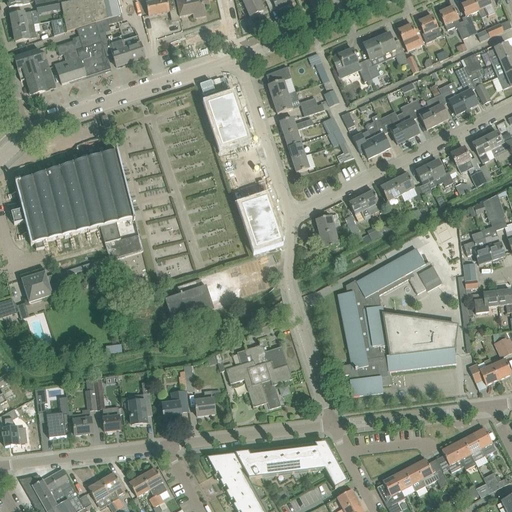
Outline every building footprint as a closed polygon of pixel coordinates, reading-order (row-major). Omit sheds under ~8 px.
[(8,0),(9,3),(8,3),(9,9),(23,6),(30,4),(29,0),(8,0)] [(67,33),(77,30),(96,24),(100,35),(106,33),(111,32),(109,26),(123,22),(117,0),(84,0),(61,4),(67,33)] [(149,17),(170,13),(167,0),(166,0),(147,4),(149,17)] [(167,0),(170,13),(172,20),(180,19),(177,3),(176,0),(167,0)] [(187,0),(188,1),(177,3),(180,19),(194,16),(195,19),(206,17),(203,6),(209,5),(207,0),(187,0)] [(246,0),(244,1),(251,18),(263,12),(260,4),(266,2),(264,0),(246,0)] [(264,0),(266,2),(269,0),(272,0),(277,11),(293,4),(290,0),(264,0)] [(462,19),(464,23),(470,38),(477,34),(472,23),(474,22),(471,15),(479,12),(473,0),(470,0),(460,4),(466,17),(466,18),(462,19)] [(473,0),(479,12),(482,19),(487,17),(488,20),(496,17),(490,2),(488,0),(473,0)] [(59,3),(36,7),(37,14),(60,10),(59,3)] [(470,38),(464,23),(460,24),(458,21),(452,8),(440,14),(447,32),(455,28),(456,30),(457,29),(462,41),(470,38)] [(12,22),(14,30),(34,26),(32,13),(24,14),(21,15),(11,17),(12,23),(12,22)] [(423,35),(425,42),(435,38),(436,39),(441,37),(438,30),(432,17),(419,22),(424,35),(423,35)] [(52,22),(54,37),(65,35),(62,21),(52,22)] [(73,39),(73,40),(80,37),(84,49),(90,47),(98,74),(111,70),(103,46),(100,35),(96,24),(77,30),(79,37),(73,39)] [(398,31),(402,40),(408,53),(425,46),(418,30),(414,31),(412,25),(398,31)] [(34,26),(14,30),(15,37),(16,43),(29,40),(37,39),(34,26)] [(487,31),(488,33),(490,39),(503,33),(500,26),(487,31)] [(108,39),(106,33),(100,35),(103,46),(109,44),(116,68),(131,64),(122,37),(114,40),(113,37),(108,39)] [(389,35),(377,40),(383,56),(396,51),(389,35)] [(73,42),(68,43),(80,80),(98,74),(90,47),(84,49),(80,37),(73,40),(73,42)] [(123,37),(122,37),(131,64),(145,59),(138,37),(124,42),(123,37)] [(383,56),(377,40),(364,46),(370,62),(383,56)] [(80,80),(68,43),(56,47),(60,57),(64,56),(66,62),(55,66),(62,86),(80,80)] [(457,48),(459,54),(467,50),(464,44),(457,48)] [(495,50),(487,53),(490,59),(497,56),(500,63),(511,57),(511,54),(508,45),(499,49),(495,50)] [(358,63),(357,60),(353,50),(339,56),(339,57),(333,60),(338,71),(358,63)] [(14,59),(21,82),(27,80),(32,96),(56,88),(53,79),(48,61),(43,63),(40,51),(29,54),(14,59)] [(406,71),(411,69),(407,60),(404,54),(396,57),(400,68),(404,67),(406,71)] [(467,68),(465,69),(468,76),(476,73),(482,70),(475,55),(463,61),(467,68)] [(511,57),(500,63),(492,66),(498,78),(511,72),(511,57)] [(407,60),(411,69),(413,75),(419,73),(413,58),(407,60)] [(374,85),(366,66),(364,62),(357,66),(362,77),(360,79),(360,81),(361,83),(362,84),(364,83),(367,82),(369,87),(374,85)] [(366,66),(374,85),(375,87),(380,85),(377,78),(380,77),(374,62),(366,66)] [(320,77),(323,85),(330,82),(322,63),(315,66),(320,77)] [(268,87),(273,101),(289,96),(296,94),(288,68),(267,76),(270,86),(268,87)] [(466,94),(460,97),(467,111),(478,106),(471,92),(475,90),(474,89),(471,82),(468,76),(465,69),(464,68),(456,72),(462,85),(461,85),(466,94)] [(511,72),(498,78),(503,91),(511,88),(511,87),(511,72)] [(479,79),(476,73),(468,76),(471,82),(479,79)] [(474,89),(475,90),(476,90),(481,101),(489,97),(484,88),(494,83),(493,81),(483,85),(474,89)] [(323,96),(327,94),(333,91),(330,82),(323,85),(318,86),(323,96)] [(439,91),(441,96),(445,105),(449,103),(456,117),(467,111),(460,97),(453,83),(439,91)] [(435,99),(440,96),(437,90),(432,92),(435,99)] [(328,103),(326,104),(328,109),(330,108),(339,104),(333,91),(327,94),(328,95),(325,96),(328,103)] [(289,96),(273,101),(278,115),(293,110),(291,103),(299,100),(296,93),(296,94),(289,96)] [(426,103),(428,106),(438,126),(449,120),(442,107),(445,105),(441,96),(440,96),(435,99),(426,103)] [(300,104),(303,112),(318,107),(315,99),(300,104)] [(234,100),(212,107),(226,149),(248,142),(234,100)] [(417,101),(409,105),(416,119),(420,117),(427,131),(438,126),(428,106),(422,109),(417,101)] [(318,107),(303,112),(305,118),(324,112),(324,111),(329,110),(328,109),(326,104),(318,107)] [(403,114),(397,117),(408,141),(419,135),(412,121),(416,119),(409,105),(400,109),(403,114)] [(395,113),(380,121),(382,125),(387,134),(391,132),(398,146),(402,143),(403,145),(409,143),(408,141),(397,117),(395,113)] [(355,126),(349,114),(342,117),(348,130),(355,126)] [(365,127),(368,132),(379,155),(390,150),(383,136),(387,134),(382,125),(380,121),(378,116),(372,119),(374,123),(365,127)] [(284,136),(297,132),(313,127),(311,121),(295,126),(293,119),(280,123),(284,136)] [(322,124),(328,136),(339,131),(333,119),(322,124)] [(336,138),(340,147),(346,144),(339,131),(328,136),(331,141),(336,138)] [(284,136),(288,149),(301,145),(297,132),(284,136)] [(379,155),(368,132),(353,140),(360,155),(364,153),(368,161),(379,155)] [(497,133),(485,139),(491,152),(495,159),(510,152),(506,144),(503,145),(502,142),(497,133)] [(503,137),(505,143),(511,140),(509,134),(503,137)] [(485,139),(472,145),(477,154),(479,158),(483,165),(490,162),(486,154),(491,152),(485,139)] [(346,144),(340,147),(344,155),(341,156),(344,163),(354,160),(346,144)] [(288,149),(292,161),(305,157),(301,145),(288,149)] [(464,149),(451,156),(456,164),(461,175),(474,168),(477,174),(481,172),(480,169),(475,159),(470,161),(464,149)] [(79,163),(73,165),(90,232),(90,233),(94,232),(98,231),(98,230),(100,229),(109,259),(111,263),(143,253),(135,220),(118,152),(108,155),(92,159),(92,158),(89,159),(88,156),(81,158),(82,161),(79,161),(79,163)] [(305,157),(292,161),(297,174),(309,170),(305,157)] [(427,167),(437,187),(443,184),(446,188),(454,184),(449,174),(445,176),(438,162),(427,167)] [(15,184),(0,188),(0,213),(1,216),(11,214),(14,226),(5,228),(14,251),(31,246),(35,245),(36,251),(45,249),(44,243),(64,238),(65,240),(73,238),(72,236),(77,235),(81,234),(90,232),(73,165),(57,170),(56,170),(54,171),(53,168),(47,170),(48,173),(45,173),(46,174),(15,184)] [(437,187),(427,167),(427,168),(426,166),(421,169),(422,170),(416,173),(423,186),(419,188),(424,198),(433,193),(431,190),(437,187)] [(486,166),(480,169),(481,172),(487,184),(493,181),(491,178),(486,166)] [(502,173),(504,176),(511,172),(509,167),(501,171),(502,173)] [(471,177),(473,181),(477,189),(487,184),(481,172),(477,174),(471,177)] [(408,175),(394,182),(401,196),(415,189),(408,175)] [(401,196),(394,182),(380,189),(388,203),(401,196)] [(373,192),(361,198),(367,210),(379,204),(373,192)] [(506,192),(490,200),(497,221),(505,218),(499,200),(508,197),(506,192)] [(367,210),(361,198),(349,204),(355,216),(361,214),(365,222),(372,219),(367,210)] [(267,200),(244,207),(258,249),(280,242),(267,200)] [(497,221),(490,200),(483,204),(486,214),(488,222),(489,223),(490,223),(494,233),(500,230),(497,221)] [(474,208),(477,216),(485,213),(482,205),(474,208)] [(419,211),(410,215),(413,221),(422,217),(419,211)] [(413,221),(410,215),(400,220),(403,226),(413,221)] [(316,221),(320,236),(336,232),(332,217),(316,221)] [(345,220),(350,231),(357,228),(351,217),(345,220)] [(386,227),(378,231),(381,238),(389,233),(386,227)] [(357,228),(350,231),(357,243),(362,240),(362,239),(357,228)] [(381,238),(378,231),(369,236),(372,242),(381,238)] [(336,232),(320,236),(324,251),(340,247),(336,232)] [(491,237),(484,239),(492,263),(492,262),(494,264),(499,263),(499,260),(505,258),(501,245),(500,245),(498,237),(492,239),(491,237)] [(492,263),(484,239),(464,246),(467,258),(475,255),(479,267),(492,263)] [(180,269),(191,268),(189,255),(178,257),(180,269)] [(106,260),(98,262),(99,267),(101,271),(112,267),(111,263),(109,259),(106,260)] [(46,273),(21,281),(29,305),(53,297),(52,294),(72,288),(68,277),(99,267),(98,262),(55,276),(47,278),(46,273)] [(398,262),(344,290),(385,369),(375,375),(388,400),(452,368),(398,262)] [(475,265),(463,266),(463,268),(464,278),(464,281),(465,283),(476,281),(475,265)] [(435,268),(421,275),(429,292),(443,285),(435,268)] [(232,276),(134,307),(143,336),(241,305),(232,276)] [(464,281),(464,278),(458,278),(467,354),(473,354),(472,343),(474,343),(476,340),(476,337),(471,338),(466,300),(465,283),(464,281)] [(477,281),(476,281),(465,283),(466,300),(472,299),(471,290),(478,289),(477,281)] [(511,301),(511,291),(497,293),(499,307),(506,306),(507,314),(511,313),(511,301)] [(499,307),(497,293),(483,294),(484,301),(474,302),(476,315),(489,314),(488,308),(499,307)] [(12,299),(0,303),(0,318),(20,313),(18,306),(17,307),(12,299)] [(506,333),(499,334),(500,342),(501,341),(506,339),(507,340),(509,339),(506,333)] [(508,356),(511,354),(511,344),(510,339),(509,339),(507,340),(506,339),(501,341),(508,356)] [(508,356),(501,341),(500,342),(498,343),(494,345),(501,360),(508,356)] [(254,409),(267,404),(270,411),(281,407),(274,387),(293,381),(282,348),(265,353),(263,346),(237,354),(241,367),(226,371),(230,386),(245,381),(254,409)] [(225,372),(220,355),(215,356),(208,361),(210,367),(218,365),(221,373),(225,372)] [(499,381),(492,366),(490,360),(484,363),(477,366),(469,370),(475,384),(483,381),(486,387),(499,381)] [(505,360),(492,366),(499,381),(511,376),(505,360)] [(184,373),(187,391),(187,393),(195,392),(193,375),(192,367),(184,368),(184,373)] [(6,375),(0,379),(0,388),(10,382),(6,375)] [(119,378),(110,379),(111,386),(120,385),(119,378)] [(93,380),(96,399),(98,411),(102,410),(103,419),(104,424),(105,433),(107,433),(107,435),(108,435),(112,434),(113,434),(113,432),(121,431),(120,422),(119,417),(119,416),(118,409),(111,409),(105,410),(103,398),(101,379),(98,380),(93,380)] [(91,420),(90,420),(90,412),(96,411),(92,381),(86,382),(87,392),(85,392),(88,411),(83,412),(83,415),(73,416),(73,419),(73,422),(75,437),(93,435),(91,420)] [(280,387),(282,396),(290,394),(289,385),(280,387)] [(46,390),(35,391),(38,415),(46,414),(45,405),(48,405),(46,390)] [(195,402),(196,408),(197,418),(215,416),(213,400),(212,392),(204,393),(205,401),(195,402)] [(189,413),(187,396),(186,393),(171,395),(172,404),(162,405),(164,422),(181,420),(180,411),(188,410),(188,413),(189,413)] [(145,406),(151,405),(150,394),(143,395),(128,397),(132,426),(147,424),(145,409),(145,406)] [(14,410),(0,418),(0,421),(5,430),(3,430),(4,435),(2,435),(3,440),(4,440),(5,448),(11,447),(11,448),(13,448),(13,447),(20,446),(19,445),(27,444),(25,429),(18,430),(18,429),(17,429),(13,421),(18,418),(14,410)] [(64,415),(47,417),(50,440),(66,438),(65,425),(68,424),(67,415),(64,416),(64,415)] [(485,429),(474,435),(482,450),(493,445),(485,429)] [(474,435),(463,441),(471,456),(474,461),(484,456),(482,450),(474,435)] [(463,441),(453,446),(461,462),(471,456),(463,441)] [(227,492),(226,493),(236,511),(267,511),(250,481),(325,472),(335,490),(344,485),(341,479),(344,477),(326,444),(207,459),(216,475),(218,475),(227,492)] [(461,462),(453,446),(442,452),(449,467),(448,467),(451,474),(464,468),(461,462)] [(486,457),(477,462),(479,467),(488,462),(486,457)] [(426,460),(415,466),(423,481),(424,485),(426,487),(437,481),(441,489),(449,485),(441,471),(434,475),(426,460)] [(415,492),(415,493),(426,487),(424,485),(423,481),(415,466),(404,472),(412,487),(415,492)] [(163,484),(163,483),(155,469),(142,477),(150,491),(154,497),(162,511),(166,509),(159,496),(167,491),(163,484)] [(20,481),(36,509),(73,488),(63,471),(43,482),(40,476),(20,481)] [(404,472),(394,477),(405,498),(415,492),(412,487),(404,472)] [(495,474),(493,475),(499,486),(497,487),(498,491),(507,486),(504,481),(499,483),(495,474)] [(115,475),(102,482),(110,496),(113,503),(118,511),(123,509),(118,500),(119,499),(118,498),(125,495),(122,489),(123,488),(120,483),(115,475)] [(137,498),(150,491),(142,477),(129,484),(137,498)] [(405,498),(394,477),(383,483),(384,485),(377,489),(385,503),(389,501),(392,507),(406,500),(405,498)] [(110,496),(102,482),(89,490),(96,503),(110,496)] [(466,502),(479,496),(475,487),(462,494),(466,502)] [(80,511),(82,511),(85,509),(80,499),(73,488),(36,509),(37,511),(80,511)] [(352,491),(337,499),(343,510),(358,502),(352,491)] [(80,499),(85,509),(86,509),(92,506),(86,496),(80,499)] [(162,511),(154,497),(149,501),(154,508),(153,509),(154,511),(162,511)] [(511,498),(503,503),(507,511),(510,511),(511,511),(511,498)] [(343,510),(339,511),(363,511),(358,502),(343,510)] [(113,503),(109,506),(112,511),(117,511),(118,511),(113,503)]
